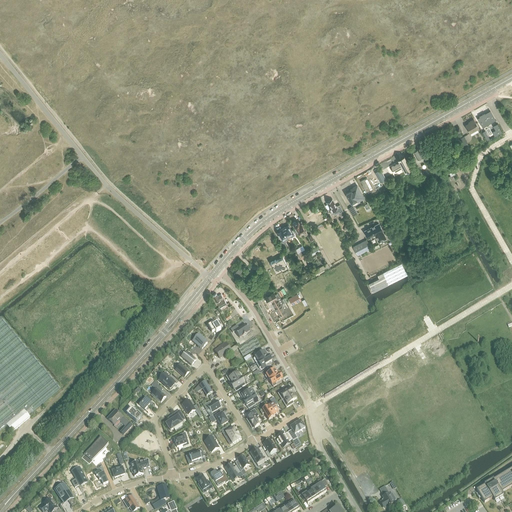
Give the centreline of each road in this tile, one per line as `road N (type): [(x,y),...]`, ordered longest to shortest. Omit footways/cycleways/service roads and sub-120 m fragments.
road 1 (secondary): [(216,269),(286,205),(511,77)]
road 2 (secondary): [(9,498),(216,269)]
road 3 (residential): [(252,442),(210,371),(198,370),(154,420),(173,476)]
road 4 (residential): [(310,407),(247,300),(222,274)]
